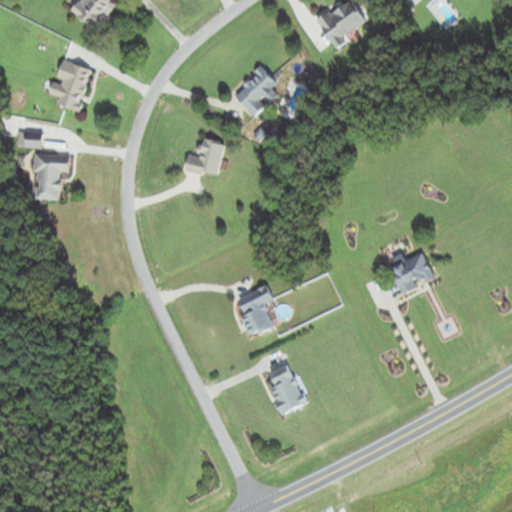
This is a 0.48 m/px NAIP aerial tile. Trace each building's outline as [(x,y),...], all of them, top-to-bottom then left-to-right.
[(100,32),(120,5),(113,0),(83,0),(74,12),(100,32)] [(345,39),(369,21),(352,0),(351,0),(320,23),(341,50),(349,43),(345,39)] [(96,70),(65,60),(54,95),(62,98),(60,105),(81,112),(96,70)] [(279,84),(265,68),(236,94),(258,117),(270,106),(281,96),(274,89),(279,84)] [(31,148),(44,147),(44,133),(30,133),(31,148)] [(201,158),(191,155),(188,171),(219,178),(227,145),(205,139),(201,158)] [(73,155),(39,154),(37,199),(62,200),(64,172),(72,172),(73,155)] [(405,295),(437,280),(425,254),(393,269),(405,295)] [(239,299),(253,337),(276,328),(267,304),(275,301),(270,287),(239,299)] [(272,372),(278,387),(274,388),(284,415),(308,405),(292,364),(272,372)]
